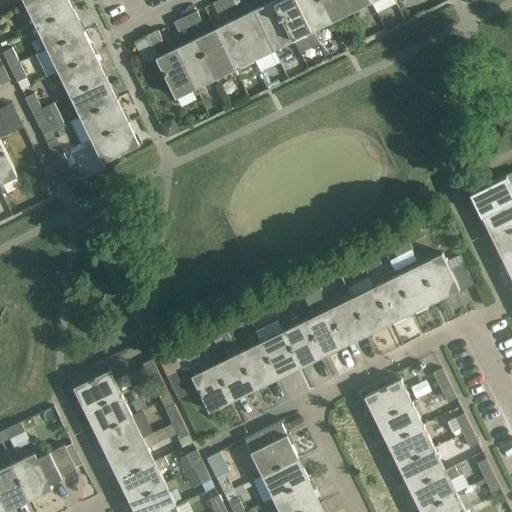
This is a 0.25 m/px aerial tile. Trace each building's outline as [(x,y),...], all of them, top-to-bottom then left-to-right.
[(73,8),(69,0),(31,0),(26,3),(37,26),(73,8)] [(229,8),(225,0),(218,0),(213,3),(218,14),(229,8)] [(225,0),(229,8),(241,3),(239,0),(225,0)] [(273,0),(254,9),(274,49),(294,40),(274,0),(273,0)] [(274,0),(294,40),(300,52),(319,43),(316,36),(313,30),(298,0),(274,0)] [(333,21),(322,0),(298,0),(316,36),(321,34),(318,28),(333,21)] [(322,0),(333,21),(352,11),(346,0),(322,0)] [(346,0),(352,11),(371,2),(370,0),(346,0)] [(48,48),(84,30),(73,8),(37,26),(48,48)] [(235,19),(254,59),(269,52),(274,49),(254,9),(235,19)] [(197,11),(185,16),(191,27),(202,22),(197,11)] [(191,27),(185,16),(174,22),(179,33),(191,27)] [(235,68),(254,59),(235,19),(215,28),(235,68)] [(235,68),(215,28),(196,38),(215,78),(235,68)] [(95,53),(84,30),(48,48),(59,70),(53,73),(53,74),(95,53)] [(158,30),(145,36),(151,47),(152,46),(163,41),(158,30)] [(201,85),(215,78),(196,38),(177,47),(199,94),(204,91),(201,85)] [(199,94),(177,47),(157,57),(176,97),(191,90),(194,96),(199,94)] [(3,52),(10,67),(19,62),(12,48),(3,52)] [(70,94),(107,76),(95,53),(53,74),(58,84),(64,81),(70,94)] [(19,62),(10,67),(17,81),(27,77),(19,62)] [(10,80),(3,65),(0,66),(0,82),(1,85),(10,80)] [(81,116),(118,98),(107,76),(70,94),(81,116)] [(25,97),(32,112),(41,108),(34,93),(25,97)] [(118,98),(81,116),(92,139),(129,121),(118,98)] [(41,108),(32,112),(43,134),(59,127),(49,105),(42,108),(41,108)] [(1,110),(0,110),(0,137),(11,132),(1,110)] [(129,121),(92,139),(103,162),(140,144),(129,121)] [(47,143),(55,157),(64,153),(73,148),(66,134),(47,143)] [(0,184),(18,175),(0,139),(0,184)] [(71,167),(64,153),(55,157),(62,172),(71,167)] [(482,215),(511,200),(511,171),(471,192),(482,215)] [(511,228),(511,200),(482,215),(494,238),(511,228)] [(404,234),(409,243),(424,236),(419,226),(404,234)] [(511,228),(494,238),(505,260),(511,256),(511,228)] [(412,249),(409,243),(404,234),(390,241),(397,256),(412,249)] [(359,256),(368,273),(367,271),(381,264),(374,249),(359,256)] [(442,253),(419,264),(437,300),(460,288),(461,290),(474,284),(463,262),(450,269),(442,253)] [(364,266),(359,256),(345,263),(350,273),(364,266)] [(414,311),(437,300),(419,264),(397,275),(414,311)] [(314,278),(318,287),(333,280),(329,271),(314,278)] [(374,286),(392,322),(414,311),(397,275),(374,286)] [(318,287),(314,278),(299,285),(304,294),(318,287)] [(369,333),(392,322),(374,286),(351,297),(369,333)] [(269,300),(273,309),(288,302),(283,293),(269,300)] [(346,344),(369,333),(351,297),(329,308),(346,344)] [(273,309),(269,300),(254,307),(258,316),(273,309)] [(346,344),(329,308),(306,319),(324,355),(346,344)] [(238,315),(223,322),(228,331),(243,324),(238,315)] [(284,330),(301,366),(324,355),(306,319),(284,330)] [(228,331),(223,322),(209,330),(213,339),(221,335),(223,339),(227,341),(231,339),(228,331)] [(278,377),(301,366),(284,330),(261,341),(278,377)] [(197,346),(193,337),(157,355),(168,376),(181,370),(175,357),(197,346)] [(261,341),(238,352),(256,388),(278,377),(261,341)] [(233,399),(256,388),(238,352),(216,364),(233,399)] [(106,370),(100,358),(69,374),(74,386),(86,409),(122,392),(110,369),(106,370)] [(143,363),(150,378),(159,373),(152,359),(143,363)] [(210,411),(233,399),(216,364),(192,375),(210,411)] [(433,372),(441,387),(450,383),(442,368),(433,372)] [(167,388),(159,373),(150,378),(158,393),(167,388)] [(377,419),(413,401),(401,378),(365,395),(377,419)] [(457,397),(450,383),(441,387),(448,402),(457,397)] [(122,392),(86,409),(97,432),(133,414),(122,392)] [(424,424),(413,401),(377,419),(388,441),(424,424)] [(165,408),(173,423),(182,419),(174,404),(165,408)] [(448,421),(453,431),(461,428),(463,432),(472,428),(464,413),(448,421)] [(133,414),(97,432),(108,455),(144,437),(133,414)] [(182,419),(173,423),(180,438),(184,446),(193,441),(182,419)] [(263,475),(299,457),(281,421),(245,439),(263,475)] [(20,422),(5,429),(6,430),(10,438),(25,431),(21,423),(20,422)] [(399,464),(435,446),(424,424),(388,441),(399,464)] [(472,428),(463,432),(470,447),(479,443),(472,428)] [(144,437),(108,455),(119,477),(164,455),(155,459),(144,437)] [(73,443),(65,447),(76,467),(83,464),(73,443)] [(12,463),(24,487),(30,499),(53,488),(51,482),(77,469),(76,467),(65,447),(64,444),(38,457),(35,452),(19,460),(12,463)] [(399,464),(410,487),(455,464),(454,464),(446,468),(435,446),(399,464)] [(195,468),(204,464),(197,449),(188,454),(195,468)] [(225,493),(234,489),(227,474),(231,472),(221,451),(207,458),(218,478),(225,493)] [(119,477),(130,500),(166,482),(160,470),(169,465),(164,455),(119,477)] [(274,497),(310,479),(299,457),(263,475),(274,497)] [(485,478),(494,473),(487,458),(478,463),(485,478)] [(0,469),(0,495),(7,510),(30,499),(12,463),(0,469)] [(204,464),(195,468),(202,483),(211,479),(204,464)] [(455,464),(410,487),(421,509),(457,492),(451,479),(460,474),(455,464)] [(485,478),(492,492),(501,488),(494,473),(485,478)] [(300,511),(321,502),(310,479),(274,497),(281,511),(300,511)] [(162,511),(177,505),(166,482),(130,500),(135,511),(162,511)] [(234,489),(225,493),(233,511),(243,511),(245,511),(234,489)] [(466,511),(457,492),(421,509),(422,511),(466,511)] [(210,499),(216,511),(219,511),(226,509),(219,494),(210,499)] [(325,511),(321,502),(300,511),(325,511)]
